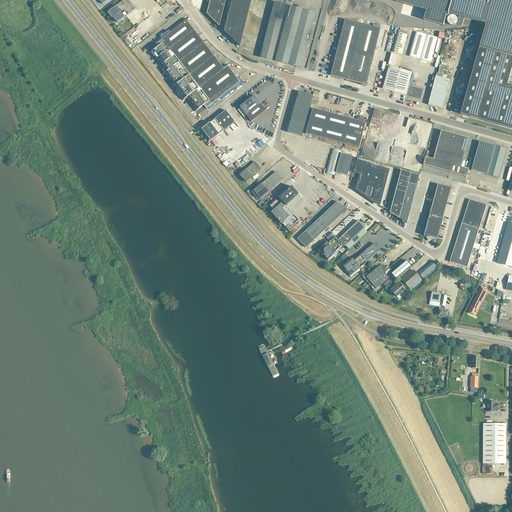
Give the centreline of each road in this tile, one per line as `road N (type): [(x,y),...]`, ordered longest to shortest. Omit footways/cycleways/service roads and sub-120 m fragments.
road 1 (secondary): [(511,344),(380,317),(292,268),(250,228),(67,0)]
road 2 (unclassified): [(511,202),(463,189),(434,255),(274,146),(292,77)]
road 3 (residential): [(189,9),(140,51),(197,124),(263,69)]
road 4 (unclassified): [(511,139),(292,77)]
